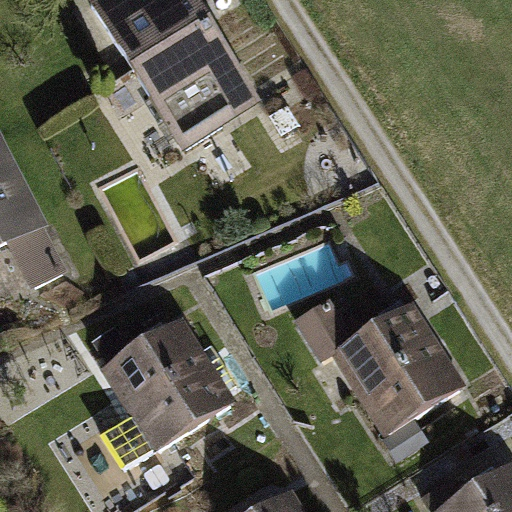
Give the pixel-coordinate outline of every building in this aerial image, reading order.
[(198,0),(90,0),(186,150),(263,101),(198,0)] [(0,131),(0,270),(12,293),(68,265),(0,131)] [(330,349),(382,432),(469,378),(417,295),(353,335),(330,349)] [(321,355),(330,349),(353,335),(330,298),(298,318),(321,355)] [(97,484),(236,397),(184,314),(97,368),(128,418),(76,451),(97,484)] [(430,511),(511,511),(511,459),(430,511)] [(242,511),(311,511),(292,481),(242,511)]
